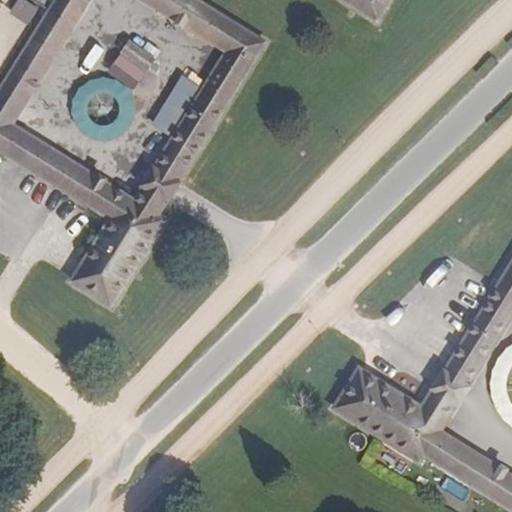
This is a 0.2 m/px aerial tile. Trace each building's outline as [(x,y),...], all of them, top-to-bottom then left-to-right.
[(171,205),(172,203),(148,189),(136,208),(5,126),(78,8),(65,0),(57,0),(50,11),(0,92),(0,149),(112,219),(73,281),(112,306),(165,221),(158,216),(166,202),(171,205)] [(159,172),(234,50),(153,0),(83,0),(78,8),(5,126),(136,208),(148,189),(159,172)] [(32,0),(50,11),(57,0),(32,0)] [(159,172),(183,186),(184,185),(179,181),(265,43),(195,0),(153,0),(234,50),(159,172)] [(344,0),(378,21),(390,0),(344,0)] [(183,186),(159,172),(148,189),(172,203),(183,186)] [(511,508),(511,268),(447,371),(435,390),(422,410),(384,386),(361,372),(359,371),(335,408),(421,462),(425,454),(511,508)]
